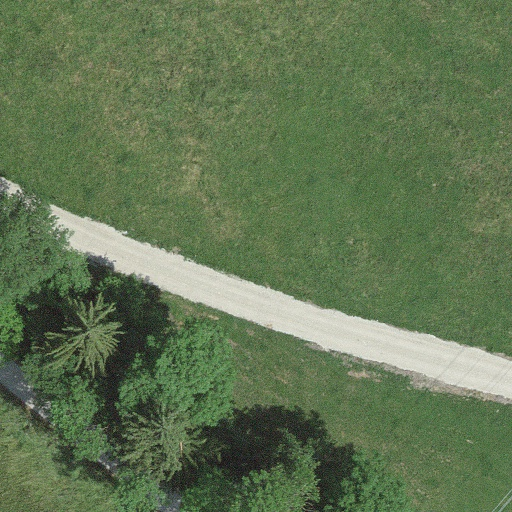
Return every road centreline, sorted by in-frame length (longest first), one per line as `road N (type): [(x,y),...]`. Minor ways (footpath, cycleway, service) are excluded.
road 1 (track): [(511,380),(220,296),(0,198)]
road 2 (unclassified): [(185,511),(0,363)]
